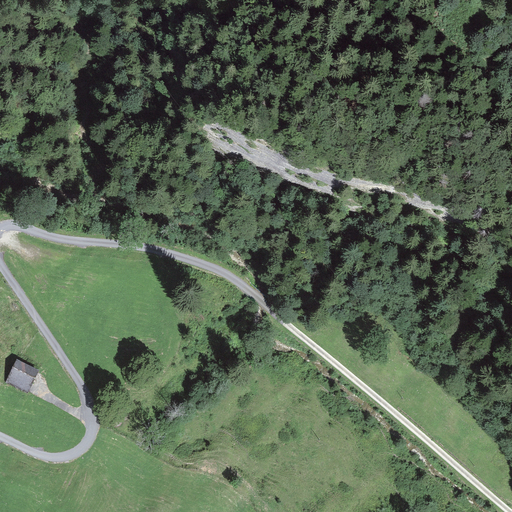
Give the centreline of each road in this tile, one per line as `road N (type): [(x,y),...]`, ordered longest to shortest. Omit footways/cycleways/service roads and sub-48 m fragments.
road 1 (track): [(0,228),(156,249),(225,274),(506,511)]
road 2 (track): [(0,436),(61,457),(83,446),(93,425),(83,389),(0,263)]
